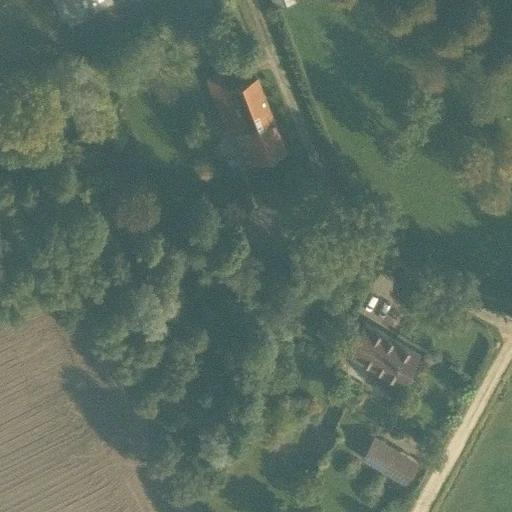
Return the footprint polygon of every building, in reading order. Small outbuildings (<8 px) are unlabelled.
[(53,0),(61,18),(66,15),(70,25),(114,7),(111,0),(53,0)] [(280,6),(281,9),(297,0),(270,0),(270,1),(274,1),(277,3),(280,6)] [(285,150),(256,75),(251,62),(208,79),(228,131),(229,130),(241,125),(248,141),(255,161),(285,150)] [(400,384),(419,353),(364,321),(346,351),(383,374),(400,384)] [(404,483),(414,466),(372,441),(362,458),(404,483)]
